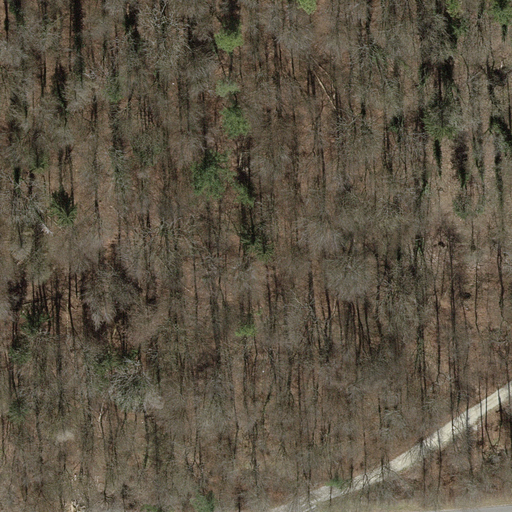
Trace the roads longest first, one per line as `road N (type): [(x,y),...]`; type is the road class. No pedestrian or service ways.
road 1 (track): [(506,274),(291,246),(154,254),(0,287)]
road 2 (track): [(511,386),(308,511)]
